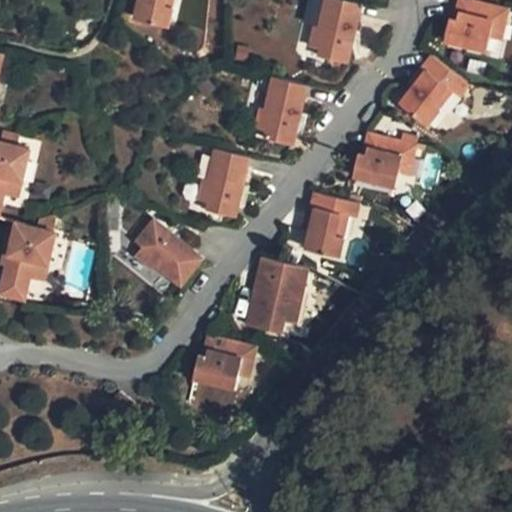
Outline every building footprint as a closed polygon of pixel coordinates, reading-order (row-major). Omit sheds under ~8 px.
[(135,0),(131,18),(164,27),(170,0),(135,0)] [(350,57),(363,0),(326,0),(322,25),(327,26),(323,52),(350,57)] [(450,10),(449,17),(445,34),(488,43),(492,27),(496,15),(506,16),(509,1),(504,0),(461,0),(458,11),(450,10)] [(465,88),(475,75),(435,49),(427,58),(431,62),(415,82),(405,95),(434,117),(453,91),(459,83),(465,88)] [(309,80),(276,72),(268,107),(274,108),(268,133),(295,139),(309,80)] [(398,179),(401,165),(404,150),(417,152),(419,138),(372,128),(369,143),(368,147),(360,146),(354,170),(398,179)] [(0,141),(0,182),(2,174),(14,177),(22,146),(17,145),(0,141)] [(250,150),(214,142),(207,177),(213,179),(207,205),(237,212),(250,150)] [(358,211),(361,199),(316,187),(315,187),(311,200),(316,200),(308,231),(305,242),(341,251),(344,240),(351,209),(358,211)] [(0,270),(0,291),(17,294),(23,295),(32,255),(45,259),(52,225),(28,220),(11,217),(0,270)] [(151,217),(131,241),(153,259),(150,264),(176,284),(197,257),(151,217)] [(259,327),(263,323),(284,326),(285,322),(291,296),(302,299),(310,263),(265,252),(250,320),(259,327)] [(204,362),(203,374),(240,381),(247,351),(257,354),(260,340),(212,327),(204,362)] [(116,388),(104,403),(120,416),(133,401),(116,388)]
